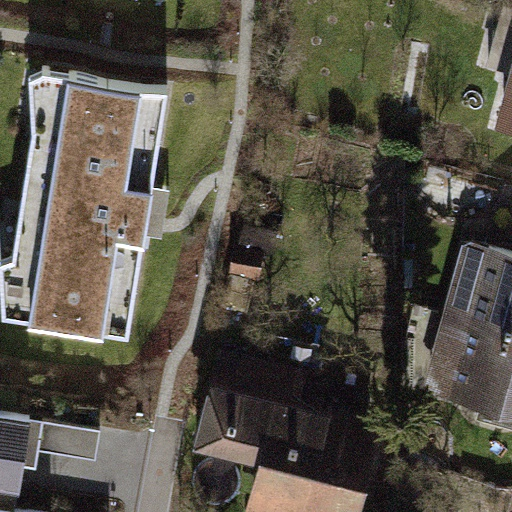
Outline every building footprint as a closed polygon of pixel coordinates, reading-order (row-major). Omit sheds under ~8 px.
[(7,322),(134,342),(176,78),(76,62),(73,82),(24,74),(17,118),(38,121),(7,322)] [(511,249),(479,240),(434,388),(511,410),(511,249)] [(326,372),(232,349),(206,449),(278,465),(262,511),(372,511),(396,425),(317,405),(326,372)] [(48,419),(0,409),(0,490),(33,497),(48,419)] [(54,421),(53,445),(99,449),(100,425),(54,421)] [(505,511),(511,489),(511,488),(456,474),(445,511),(505,511)]
